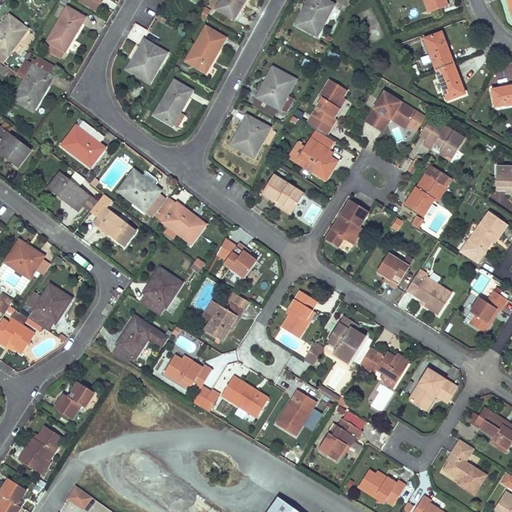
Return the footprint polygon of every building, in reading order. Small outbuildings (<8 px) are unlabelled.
[(100,2),(97,0),(77,0),(95,11),(100,2)] [(246,0),(221,0),(216,9),(235,20),(246,0)] [(334,4),(326,0),(309,0),(296,25),(317,36),(334,4)] [(336,0),(334,5),(345,11),(351,1),(348,0),(336,0)] [(445,0),(424,0),(429,12),(447,5),(445,0)] [(86,17),(68,6),(47,40),(51,43),(66,51),(86,17)] [(27,28),(10,15),(0,27),(0,60),(2,62),(27,28)] [(210,28),(206,26),(199,39),(202,41),(210,28)] [(227,38),(210,28),(202,41),(199,39),(186,61),(206,72),(227,38)] [(440,33),(423,39),(435,70),(451,64),(451,63),(454,62),(451,54),(448,55),(440,33)] [(297,37),(294,45),(309,50),(311,43),(297,37)] [(148,42),(145,40),(133,60),(135,61),(148,42)] [(167,54),(148,42),(135,61),(133,60),(127,69),(150,82),(167,54)] [(66,51),(51,43),(48,49),(62,57),(66,51)] [(32,110),(53,75),(50,73),(55,65),(37,55),(33,62),(25,58),(16,73),(24,78),(12,98),(32,110)] [(451,64),(435,70),(447,100),(464,94),(455,73),(458,72),(455,64),(452,65),(451,64)] [(296,80),(273,67),(268,76),(271,78),(260,98),(277,108),(280,110),(281,107),(288,94),(296,80)] [(271,78),(268,76),(257,96),(260,98),(271,78)] [(193,91),(175,80),(154,115),(173,125),(180,114),(193,91)] [(346,90),(329,80),(319,97),(322,99),(312,115),(331,127),(337,119),(334,118),(340,108),(337,107),(342,97),(346,90)] [(511,86),(493,90),(496,107),(511,103),(511,86)] [(293,97),(288,94),(281,107),(286,110),(293,97)] [(416,113),(383,95),(365,125),(376,132),(384,118),(389,121),(392,118),(407,127),(416,113)] [(345,99),(342,97),(337,107),(340,108),(345,99)] [(260,98),(254,108),(272,118),(277,108),(260,98)] [(184,116),(180,114),(173,125),(177,128),(184,116)] [(250,116),(247,114),(236,135),(239,136),(250,116)] [(271,128),(250,116),(239,136),(236,135),(230,144),(254,157),(271,128)] [(389,121),(384,118),(376,132),(381,135),(389,121)] [(407,127),(392,118),(389,121),(405,131),(407,127)] [(104,139),(80,122),(62,147),(91,168),(105,150),(99,146),(104,139)] [(462,137),(436,122),(423,145),(431,150),(435,144),(442,148),(438,154),(443,157),(447,155),(451,158),(462,137)] [(18,165),(31,149),(1,126),(0,126),(0,148),(5,153),(4,154),(18,165)] [(316,132),(300,159),(305,162),(302,166),(326,181),(338,162),(330,157),(326,155),(329,151),(334,143),(316,132)] [(452,177),(431,164),(424,175),(427,177),(446,188),(452,177)] [(511,166),(495,166),(495,191),(505,191),(510,191),(511,192),(511,166)] [(142,175),(133,169),(117,189),(144,210),(158,192),(140,178),(142,175)] [(86,183),(75,175),(70,182),(59,174),(47,190),(61,201),(62,200),(78,212),(85,204),(90,198),(80,190),(86,183)] [(160,189),(142,175),(140,178),(158,192),(160,189)] [(427,177),(424,175),(416,189),(418,191),(427,177)] [(303,196),(271,176),(261,194),(276,204),(277,201),(294,211),(303,196)] [(446,188),(427,177),(418,191),(416,189),(414,188),(403,206),(422,218),(433,201),(437,203),(446,188)] [(158,192),(144,210),(153,217),(154,215),(157,211),(166,198),(158,192)] [(205,224),(168,196),(166,198),(157,211),(166,217),(162,222),(169,226),(178,234),(191,243),(205,224)] [(105,209),(111,202),(104,197),(98,204),(93,210),(91,213),(98,218),(94,223),(110,234),(109,237),(125,249),(137,234),(105,209)] [(85,204),(89,206),(94,201),(90,198),(85,204)] [(368,212),(350,200),(340,216),(343,218),(334,232),(331,231),(325,240),(337,248),(342,240),(352,245),(362,229),(359,227),(368,212)] [(94,201),(89,206),(93,210),(98,204),(94,201)] [(291,215),(294,211),(277,201),(276,204),(275,205),(291,215)] [(166,217),(157,211),(154,215),(162,222),(166,217)] [(508,225),(490,212),(469,242),(483,252),(495,236),(498,238),(508,225)] [(343,218),(340,216),(331,231),(334,232),(343,218)] [(391,227),(399,230),(403,221),(396,217),(391,227)] [(424,221),(417,217),(412,225),(419,230),(424,221)] [(178,234),(169,226),(165,231),(175,239),(178,234)] [(26,244),(18,239),(0,267),(0,280),(19,293),(33,271),(41,260),(43,257),(26,246),(26,244)] [(244,249),(238,244),(223,264),(243,278),(256,261),(248,255),(243,251),(244,249)] [(400,263),(387,254),(375,272),(384,277),(391,281),(388,284),(396,289),(413,262),(405,257),(400,263)] [(199,259),(193,267),(199,272),(204,264),(199,259)] [(41,260),(33,271),(41,277),(48,266),(41,260)] [(182,283),(161,268),(156,277),(157,278),(146,294),(148,295),(142,304),(160,316),(165,307),(166,307),(182,283)] [(473,289),(482,294),(490,278),(481,273),(473,289)] [(425,280),(416,275),(406,292),(421,301),(425,304),(423,308),(437,317),(451,294),(425,279),(425,280)] [(72,299),(51,284),(42,298),(33,291),(26,303),(35,308),(35,310),(36,311),(31,319),(49,331),(54,322),(55,323),(65,306),(67,307),(72,299)] [(507,300),(493,291),(485,303),(478,298),(469,313),(473,315),(468,324),(484,334),(490,325),(487,322),(496,310),(499,312),(507,300)] [(319,303),(302,292),(290,311),(293,313),(291,317),(283,329),(301,340),(311,323),(308,321),(313,312),(319,303)] [(1,294),(0,295),(0,298),(2,300),(9,305),(12,301),(1,294)] [(250,304),(238,297),(234,304),(232,303),(228,309),(214,301),(204,317),(212,322),(206,331),(223,341),(230,331),(228,330),(241,308),(246,311),(250,304)] [(9,305),(2,300),(0,303),(0,311),(4,314),(10,305),(9,305)] [(241,308),(228,330),(230,331),(233,332),(246,311),(241,308)] [(499,312),(496,310),(487,322),(490,325),(499,312)] [(27,318),(16,311),(9,322),(3,318),(0,322),(0,341),(6,345),(10,340),(16,345),(14,347),(22,352),(34,333),(22,325),(27,318)] [(317,314),(313,312),(308,321),(311,323),(317,314)] [(169,337),(135,316),(116,344),(136,357),(149,337),(163,346),(169,337)] [(354,325),(343,319),(328,343),(337,349),(333,355),(342,361),(346,355),(352,360),(367,338),(358,333),(352,329),(354,325)] [(360,329),(354,325),(352,329),(358,333),(360,329)] [(177,328),(173,334),(177,336),(181,330),(177,328)] [(324,350),(315,345),(305,361),(313,366),(324,350)] [(384,358),(371,349),(361,366),(374,375),(378,370),(382,374),(397,383),(408,366),(395,358),(387,353),(384,358)] [(410,362),(398,354),(395,358),(408,366),(410,362)] [(352,360),(346,355),(342,361),(349,365),(352,360)] [(185,362),(177,357),(165,375),(182,386),(185,382),(193,387),(201,392),(213,372),(205,367),(204,370),(195,364),(193,367),(185,362)] [(195,364),(186,358),(185,362),(193,367),(195,364)] [(459,392),(430,372),(410,403),(423,413),(434,396),(436,398),(438,395),(451,404),(459,392)] [(394,388),(397,383),(382,374),(381,376),(383,382),(394,388)] [(255,392),(234,378),(222,398),(257,420),(269,402),(255,393),(255,392)] [(193,387),(185,382),(182,386),(191,391),(193,387)] [(95,394),(79,383),(70,398),(65,395),(55,409),(73,420),(82,407),(86,409),(95,394)] [(331,393),(322,388),(319,393),(328,399),(331,393)] [(209,414),(219,396),(212,392),(201,409),(209,414)] [(312,402),(298,393),(293,400),(295,402),(287,414),(285,413),(277,427),(296,438),(313,412),(308,409),(312,402)] [(340,399),(331,393),(328,399),(337,405),(340,399)] [(451,404),(438,395),(436,398),(449,407),(451,404)] [(436,398),(434,396),(423,413),(426,415),(436,398)] [(295,402),(293,400),(285,413),(287,414),(295,402)] [(317,405),(312,402),(308,409),(313,412),(317,405)] [(505,423),(484,410),(478,419),(473,427),(493,439),(489,445),(497,450),(500,446),(507,451),(511,443),(511,433),(502,428),(505,423)] [(472,415),(468,423),(473,427),(478,419),(472,415)] [(362,434),(343,421),(338,429),(332,438),(330,435),(319,452),(336,463),(340,456),(346,447),(349,450),(355,441),(356,442),(362,434)] [(511,427),(505,423),(502,428),(511,433),(511,427)] [(338,429),(335,427),(330,435),(332,438),(338,429)] [(66,440),(47,428),(38,441),(35,439),(20,462),(34,471),(39,463),(43,465),(47,460),(51,462),(66,440)] [(474,451),(459,441),(450,456),(446,461),(448,463),(443,471),(455,478),(460,481),(458,484),(457,486),(474,496),(487,477),(472,467),(466,463),(471,454),(474,451)] [(507,451),(500,446),(497,450),(505,454),(507,451)] [(349,450),(346,447),(340,456),(344,459),(349,450)] [(477,458),(471,454),(466,463),(472,467),(477,458)] [(51,462),(47,460),(43,465),(39,463),(34,471),(44,478),(53,464),(51,462)] [(500,483),(511,489),(511,473),(507,471),(500,483)] [(376,478),(368,473),(358,490),(374,501),(377,497),(385,503),(394,508),(406,488),(398,483),(396,486),(387,480),(386,484),(376,478)] [(387,480),(378,474),(376,478),(386,484),(387,480)] [(27,491),(9,480),(0,494),(5,497),(0,504),(0,511),(17,511),(18,511),(23,504),(20,501),(27,491)] [(91,499),(76,488),(69,499),(84,509),(91,499)] [(511,511),(511,497),(505,493),(493,511),(494,511),(511,511)] [(299,511),(279,497),(268,511),(299,511)] [(385,503),(377,497),(374,501),(383,506),(385,503)] [(431,504),(422,498),(413,511),(437,511),(428,507),(431,504)] [(403,509),(408,511),(410,511),(415,505),(408,501),(403,509)]
